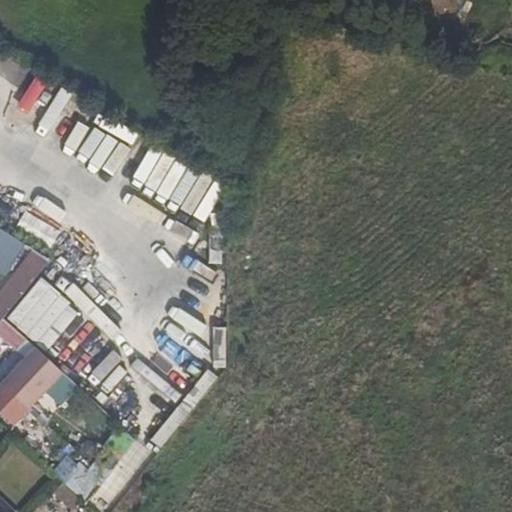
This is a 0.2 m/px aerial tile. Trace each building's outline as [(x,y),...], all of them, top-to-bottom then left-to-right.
[(53,248),(63,231),(28,211),(18,228),(53,248)] [(0,306),(38,252),(0,228),(0,306)] [(217,329),(216,362),(228,363),(230,330),(217,329)] [(1,387),(27,411),(62,373),(36,349),(1,387)] [(62,407),(82,389),(71,376),(51,394),(62,407)] [(168,449),(196,403),(185,397),(158,443),(168,449)] [(53,494),(72,511),(82,500),(63,483),(53,494)]
